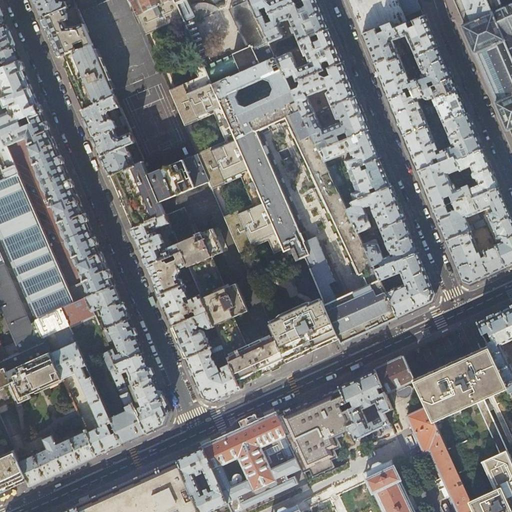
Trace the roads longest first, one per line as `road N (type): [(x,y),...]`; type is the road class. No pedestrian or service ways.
road 1 (residential): [(15,0),(199,431)]
road 2 (residential): [(333,0),(462,310)]
road 3 (secondary): [(199,431),(462,310)]
road 4 (secondary): [(25,511),(199,431)]
road 5 (residential): [(511,176),(438,0)]
